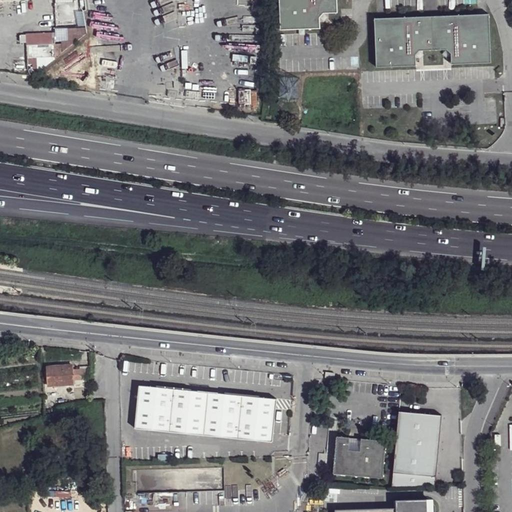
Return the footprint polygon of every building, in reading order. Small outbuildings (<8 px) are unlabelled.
[(279,0),(280,30),(299,29),(305,29),(320,28),(320,17),(324,14),(324,13),(338,13),(337,0),(279,0)] [(433,16),(434,50),(446,49),(447,50),(451,53),(451,64),(491,63),(489,14),(433,16)] [(434,50),(433,16),(374,19),(376,67),(416,66),(416,55),(419,51),(420,51),(434,50)] [(27,33),(28,58),(55,57),(87,33),(87,25),(55,26),(55,32),(41,33),(27,33)] [(47,367),(48,386),(73,384),(73,379),(90,379),(90,368),(73,369),(72,365),(47,367)] [(133,426),(271,440),(275,397),(138,383),(133,426)] [(441,415),(398,410),(391,486),(435,486),(441,415)] [(337,436),(333,473),(382,478),(386,441),(361,438),(360,451),(348,450),(349,437),(337,436)] [(349,437),(348,450),(360,451),(361,438),(349,437)] [(436,511),(437,505),(431,500),(398,501),(398,508),(337,509),(336,511),(436,511)]
